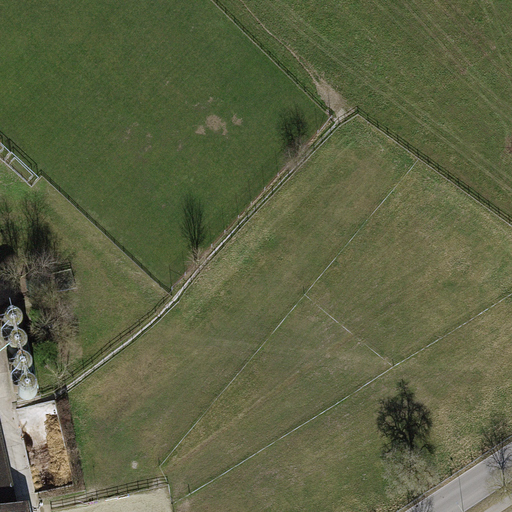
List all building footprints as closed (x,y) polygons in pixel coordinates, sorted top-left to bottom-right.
[(17,315),(13,314),(9,315),(6,317),(4,320),(3,324),(4,327),(5,331),(8,333),(12,334),(15,334),(19,333),(21,330),(23,327),(23,323),(22,319),(20,317),(17,315)] [(22,337),(18,336),(14,337),(11,339),(9,342),(8,346),(9,349),(10,352),(13,355),(17,356),(20,356),(24,354),(27,352),(28,349),(28,345),(27,341),(25,338),(22,337)] [(27,359),(23,358),(19,359),(16,361),(14,364),(13,368),(14,371),(15,375),(18,377),(22,378),(25,378),(29,377),(31,374),(33,371),(33,367),(32,363),(30,361),(27,359)] [(31,381),(28,380),(24,381),(21,383),(19,386),(18,390),(18,393),(20,397),(23,399),(26,400),(30,400),(34,399),(36,396),(38,393),(38,389),(37,385),(35,382),(31,381)] [(0,511),(15,511),(0,438),(0,511)]
